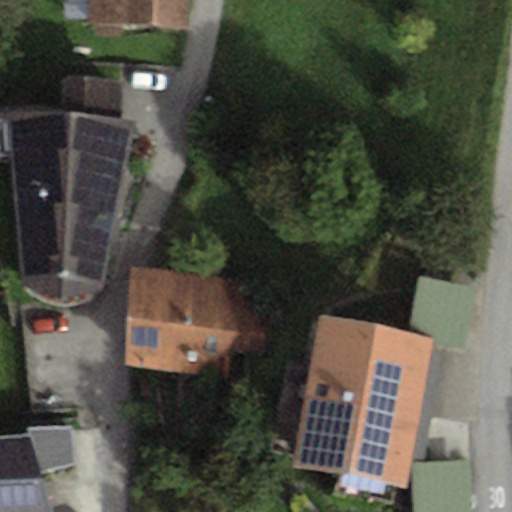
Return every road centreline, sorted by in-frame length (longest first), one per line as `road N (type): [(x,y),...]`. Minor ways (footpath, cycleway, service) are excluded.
road 1 (residential): [(110,511),(115,317),(207,0)]
road 2 (residential): [(500,511),(511,175)]
